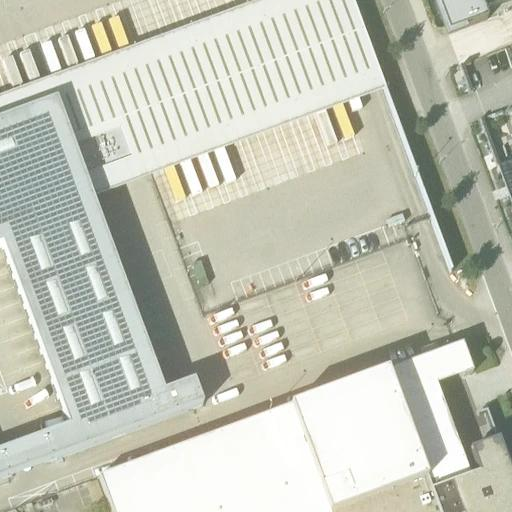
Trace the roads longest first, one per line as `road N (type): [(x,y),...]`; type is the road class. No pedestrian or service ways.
road 1 (unknown): [(61,478),(481,323)]
road 2 (unclassified): [(394,0),(511,311)]
road 3 (unknown): [(335,0),(395,170)]
road 4 (unknown): [(395,170),(229,235)]
road 5 (unknown): [(481,323),(442,277),(395,170)]
